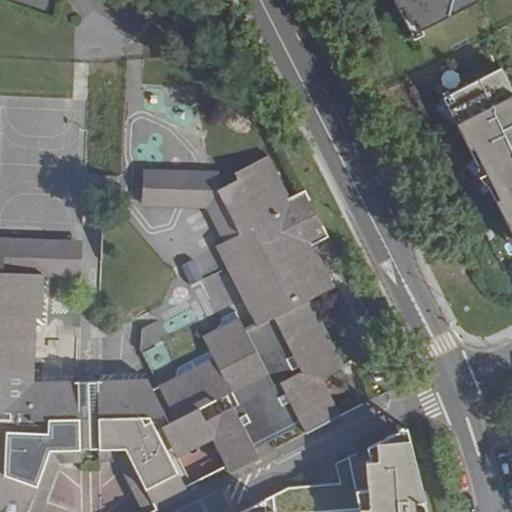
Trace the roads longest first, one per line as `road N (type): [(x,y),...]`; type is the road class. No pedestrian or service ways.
road 1 (tertiary): [(266,0),(452,381)]
road 2 (residential): [(188,511),(452,381)]
road 3 (tertiary): [(452,381),(493,511)]
